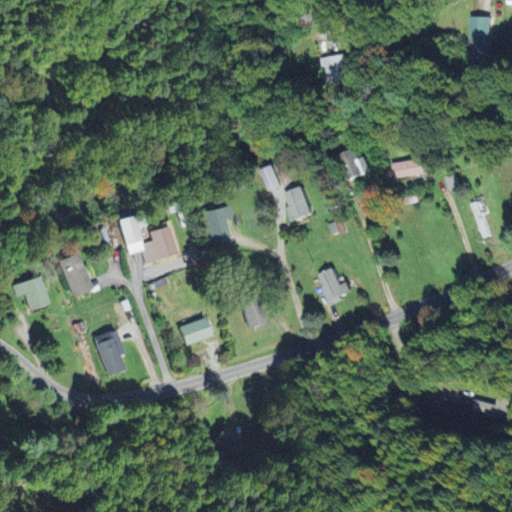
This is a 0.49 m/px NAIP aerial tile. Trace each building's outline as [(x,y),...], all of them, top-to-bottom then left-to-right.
[(466,39),(471,39),(470,67),(491,67),(492,52),(487,52),(488,18),(466,17),(466,39)] [(324,84),(342,82),(341,66),(345,66),(344,55),(316,57),(317,67),(322,66),(324,84)] [(345,180),(369,172),(364,157),(357,159),(354,148),(337,154),(345,180)] [(422,175),(421,160),(389,163),(391,178),(422,175)] [(257,169),(263,191),(277,188),(271,166),(257,169)] [(309,214),(299,186),(281,193),(286,207),(282,208),(288,222),(309,214)] [(480,215),(484,214),(479,199),(466,204),(479,239),(487,236),(480,215)] [(202,211),(209,246),(216,245),(216,240),(229,238),(225,218),(230,218),(227,205),(202,211)] [(127,255),(141,250),(134,229),(144,226),(139,212),(115,220),(127,255)] [(149,242),(141,243),(145,261),(177,254),(171,225),(147,230),(149,242)] [(70,296),(88,289),(73,253),(55,260),(70,296)] [(336,285),(329,269),(313,275),(326,307),(339,301),(337,296),(347,292),(343,283),(336,285)] [(21,294),(27,310),(45,303),(35,275),(11,284),(16,297),(21,294)] [(246,327),(263,322),(255,295),(238,300),(246,327)] [(185,346),(210,336),(202,317),(178,327),(185,346)] [(123,353),(114,329),(93,337),(107,375),(124,369),(119,355),(123,353)] [(511,409),(505,409),(506,400),(495,398),(493,404),(469,400),(467,411),(511,419),(511,409)] [(246,439),(218,429),(210,451),(238,461),(246,439)]
